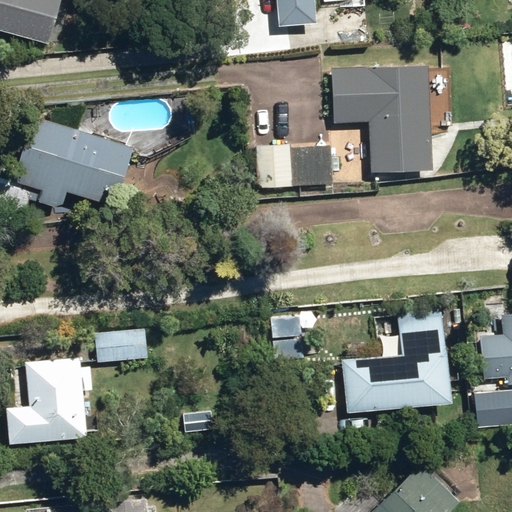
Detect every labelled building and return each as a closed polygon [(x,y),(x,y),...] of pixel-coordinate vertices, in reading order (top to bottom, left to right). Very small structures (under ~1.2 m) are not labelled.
[(0,0),(0,22),(47,34),(55,0),(0,0)] [(274,0),(277,21),(316,18),(314,0),(338,0),(339,4),(363,2),(362,0),(274,0)] [(366,118),(368,166),(432,162),(427,58),(329,62),(332,118),(366,118)] [(35,193),(58,200),(63,184),(114,198),(131,139),(30,110),(11,175),(38,182),(35,193)] [(251,142),(253,178),(332,172),(330,141),(289,144),(288,139),(251,142)] [(443,308),(450,317),(461,309),(455,300),(443,308)] [(339,353),(345,408),(451,396),(440,302),(395,307),(399,347),(339,353)] [(269,310),(273,356),(304,354),(300,307),(269,310)] [(191,317),(194,333),(209,330),(207,315),(191,317)] [(93,327),(95,359),(147,355),(144,323),(93,327)] [(4,401),(7,439),(85,433),(81,387),(92,386),(90,362),(80,363),(79,351),(24,356),(27,400),(4,401)] [(511,383),(472,387),(475,423),(511,419),(511,383)] [(87,418),(92,420),(97,417),(99,412),(96,407),(91,406),(86,409),(84,414),(87,418)] [(362,511),(437,511),(457,491),(416,454),(362,511)] [(204,482),(205,494),(215,494),(215,482),(204,482)] [(352,495),(365,499),(369,486),(355,482),(352,495)] [(155,511),(154,499),(145,499),(144,489),(23,502),(24,511),(155,511)]
